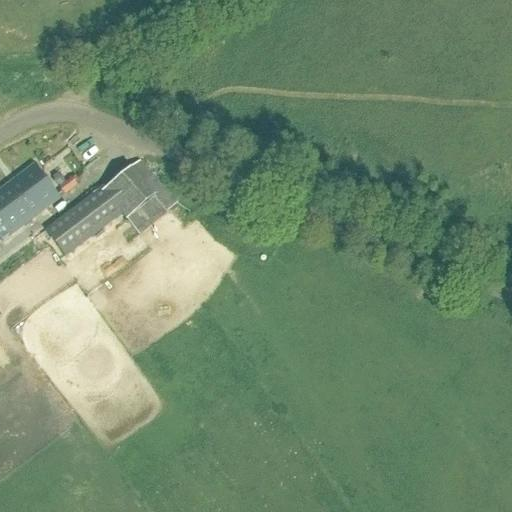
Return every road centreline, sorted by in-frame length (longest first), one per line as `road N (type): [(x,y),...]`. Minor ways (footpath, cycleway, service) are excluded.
road 1 (unclassified): [(0,132),(43,112),(83,115),(511,294)]
road 2 (track): [(97,71),(201,0)]
